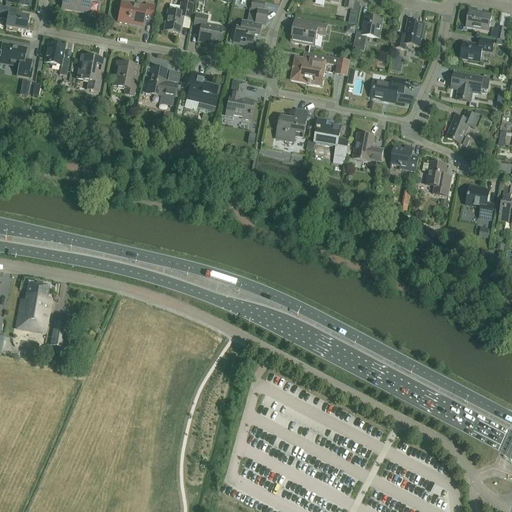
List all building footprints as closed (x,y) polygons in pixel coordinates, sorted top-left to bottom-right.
[(63,0),(62,10),(88,15),(90,1),(101,3),(101,0),(63,0)] [(258,11),(255,25),(242,22),(241,28),(237,27),(234,45),(251,48),(253,35),(258,36),(260,26),(264,27),(267,13),(263,12),(264,4),(252,2),(251,10),(258,11)] [(118,23),(129,25),(130,22),(143,24),(144,19),(152,20),(155,6),(146,4),(146,8),(121,3),(118,23)] [(164,32),(180,35),(183,19),(190,20),(193,7),(181,5),(179,14),(167,12),(164,32)] [(0,19),(7,21),(6,28),(25,32),(28,18),(15,15),(16,10),(0,7),(0,19)] [(466,29),(489,33),(492,17),(469,13),(466,29)] [(197,43),(206,45),(206,44),(220,47),(223,29),(206,26),(207,18),(195,15),(193,28),(200,30),(197,43)] [(364,34),(356,33),(353,51),(364,53),(367,36),(379,38),(382,21),(367,18),(364,34)] [(310,48),(309,55),(313,56),(315,48),(317,36),(325,38),(327,27),(296,21),(291,44),(310,48)] [(395,50),(405,52),(406,48),(419,50),(421,42),(422,42),(425,27),(414,25),(414,22),(408,21),(405,38),(397,37),(395,50)] [(496,40),(505,42),(507,30),(498,28),(496,40)] [(460,61),(479,65),(482,53),(491,55),(494,43),(480,40),(479,47),(463,44),(460,61)] [(61,67),(60,76),(66,77),(69,60),(63,59),(65,47),(48,44),(44,64),(61,67)] [(1,56),(0,61),(0,63),(0,64),(19,67),(17,77),(30,80),(32,70),(30,70),(31,62),(24,60),(26,50),(2,45),(0,56),(1,56)] [(313,56),(309,55),(305,54),(304,60),(296,59),(294,68),(295,68),(293,81),(309,84),(308,86),(322,89),(327,66),(337,68),(335,77),(347,79),(351,63),(313,56)] [(87,91),(99,93),(105,61),(81,57),(77,80),(88,83),(87,91)] [(124,95),(134,97),(140,68),(117,63),(112,87),(125,89),(124,95)] [(165,84),(167,72),(151,69),(146,95),(162,97),(162,96),(174,98),(176,86),(165,84)] [(216,99),(218,89),(203,85),(206,76),(191,73),(187,88),(190,89),(187,102),(216,109),(218,99),(216,99)] [(459,91),(457,100),(470,103),(472,94),(480,95),(481,89),(488,91),(490,81),(483,79),(454,74),(451,90),(459,91)] [(340,99),(339,80),(331,81),(332,99),(340,99)] [(382,102),(382,103),(396,106),(398,94),(404,95),(406,83),(393,80),(392,86),(375,83),(372,100),(382,102)] [(229,98),(225,117),(250,121),(253,103),(243,101),(246,85),(234,83),(231,98),(229,98)] [(137,108),(146,108),(146,95),(138,94),(137,108)] [(277,141),(295,144),(296,139),(304,140),(309,113),(296,111),(294,121),(280,119),(277,141)] [(446,140),(461,146),(469,128),(474,130),(478,120),(466,114),(463,121),(456,118),(446,140)] [(335,159),(334,164),(344,166),(345,161),(348,142),(339,140),(341,128),(333,127),(334,124),(317,121),(315,132),(317,132),(315,145),(337,149),(335,159)] [(372,150),(374,139),(358,136),(353,160),(370,163),(370,161),(381,163),(383,152),(372,150)] [(400,168),(399,171),(416,174),(418,159),(411,158),(412,150),(404,148),(404,151),(394,149),(391,167),(400,168)] [(446,169),(423,165),(422,172),(429,173),(427,186),(434,187),(433,196),(448,199),(451,182),(444,181),(446,169)] [(479,220),(492,222),(495,207),(487,205),(489,192),(470,188),(466,207),(481,210),(479,220)] [(498,222),(511,225),(511,224),(511,204),(501,203),(498,222)] [(16,328),(45,334),(51,299),(47,299),(49,288),(28,284),(25,302),(21,301),(16,328)] [(50,347),(62,349),(67,324),(55,322),(50,347)] [(0,354),(10,356),(12,343),(5,342),(5,339),(0,338),(0,354)] [(385,433),(299,391),(294,400),(375,439),(377,435),(383,438),(385,433)] [(375,453),(343,440),(341,445),(318,436),(313,447),(371,471),(374,464),(370,463),(375,453)] [(354,486),(357,480),(289,447),(289,449),(299,454),(296,459),(299,474),(340,493),(365,487),(363,486),(357,487),(354,486)] [(332,506),(333,504),(292,484),(284,501),(305,511),(322,511),(323,510),(327,511),(340,511),(341,511),(332,506)]
